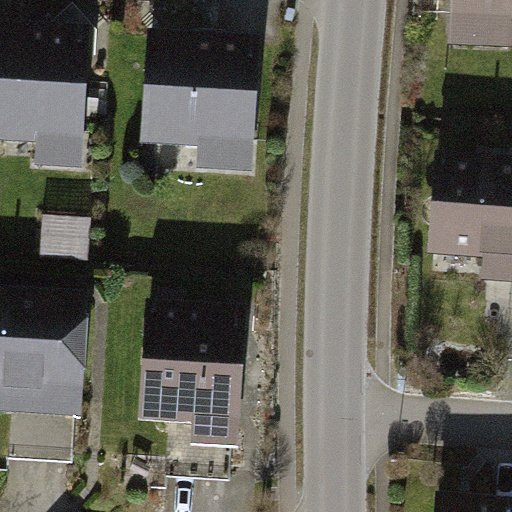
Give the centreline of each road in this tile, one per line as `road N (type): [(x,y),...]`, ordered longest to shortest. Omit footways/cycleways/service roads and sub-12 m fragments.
road 1 (tertiary): [(352,422),(370,0)]
road 2 (residential): [(352,422),(511,433)]
